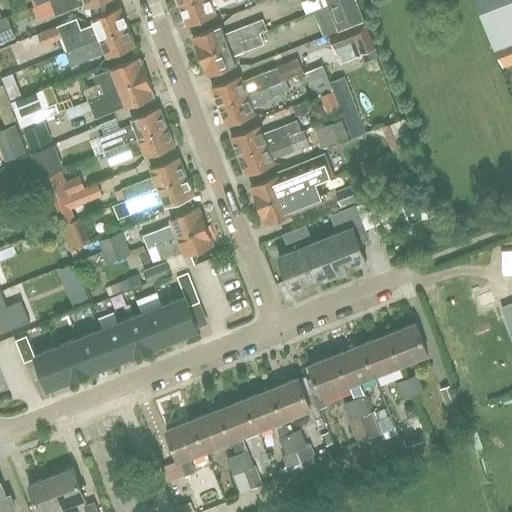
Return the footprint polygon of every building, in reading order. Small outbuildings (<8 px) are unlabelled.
[(51,0),(50,1),(56,15),(87,3),(89,7),(106,0),(51,0)] [(193,0),(181,5),(188,25),(216,13),(215,9),(224,5),(236,0),(235,0),(193,0)] [(364,20),(355,0),(348,0),(330,7),(339,29),(364,20)] [(511,0),(478,0),(503,64),(511,60),(511,0)] [(60,38),(65,52),(129,28),(120,7),(92,18),(94,23),(80,29),(76,18),(38,33),(43,45),(60,38)] [(323,14),(303,20),(307,31),(326,25),(323,14)] [(0,43),(16,37),(8,16),(0,18),(0,43)] [(263,18),(225,33),(221,25),(194,36),(196,43),(201,55),(261,33),(260,33),(268,30),(263,18)] [(364,20),(339,29),(328,34),(334,50),(356,41),(364,62),(379,56),(364,20)] [(129,28),(65,52),(71,65),(106,51),(108,57),(136,45),(129,28)] [(261,33),(201,55),(206,68),(207,68),(209,75),(237,64),(234,55),(265,43),(261,33)] [(98,76),(100,83),(84,89),(88,99),(148,77),(142,63),(142,64),(139,57),(111,68),(112,70),(98,76)] [(240,75),(212,86),(220,106),(248,95),(270,87),(269,86),(281,82),(282,82),(277,68),(276,67),(242,80),(240,75)] [(0,87),(9,84),(3,70),(0,70),(0,87)] [(342,112),(356,107),(344,76),(330,82),(333,90),(342,112)] [(125,103),(127,107),(154,96),(152,89),(148,77),(88,99),(79,102),(80,104),(84,114),(92,110),(95,116),(125,103)] [(248,95),(220,106),(227,125),(255,114),(253,108),(263,105),(262,102),(273,98),(271,95),(284,90),(281,82),(269,86),(270,87),(248,95)] [(313,90),(290,100),(295,111),(317,102),(313,90)] [(329,118),(342,112),(333,90),(320,95),(329,118)] [(21,127),(59,111),(55,102),(35,111),(28,95),(12,101),(21,127)] [(106,151),(168,127),(160,107),(132,118),(134,123),(100,137),(106,151)] [(292,122),(271,130),(263,133),(260,125),(231,136),(239,156),(288,136),(296,133),(298,132),(302,130),(302,129),(298,120),(297,119),(292,122)] [(323,125),(330,144),(348,137),(341,119),(323,125)] [(387,125),(392,139),(407,133),(402,119),(387,125)] [(23,129),(31,149),(52,140),(44,120),(23,129)] [(0,130),(0,149),(4,161),(26,153),(16,125),(0,130)] [(111,165),(135,155),(145,151),(147,156),(175,145),(168,127),(106,151),(111,165)] [(288,136),(239,156),(247,174),(275,163),(273,158),(294,150),(292,146),(288,136)] [(63,167),(54,144),(30,154),(39,176),(63,167)] [(136,196),(187,177),(179,156),(151,168),(154,176),(114,191),(118,202),(126,199),(126,200),(136,196)] [(251,185),(259,205),(317,183),(316,181),(331,175),(323,156),(279,174),(251,185)] [(361,166),(365,177),(383,170),(378,159),(361,166)] [(61,170),(41,178),(48,194),(51,201),(69,193),(85,186),(80,175),(66,181),(61,170)] [(136,196),(126,200),(132,213),(154,205),(164,201),(166,206),(194,195),(187,177),(136,196)] [(371,178),(366,180),(365,179),(335,191),(341,206),(372,194),(376,191),(371,178)] [(317,183),(259,205),(266,224),(294,213),(294,212),(309,206),(324,200),(321,194),(317,183)] [(69,195),(53,201),(63,224),(76,220),(71,207),(87,201),(83,189),(69,195)] [(366,205),(374,230),(387,226),(379,201),(366,205)] [(354,265),(367,260),(360,242),(369,239),(356,205),(332,215),(339,233),(329,237),(343,273),(355,268),(354,265)] [(148,249),(206,225),(199,206),(171,217),(173,223),(143,235),(148,248),(148,249)] [(153,262),(162,259),(184,251),(186,256),(214,244),(206,225),(148,249),(153,262)] [(306,225),(284,234),(287,242),(309,234),(306,225)] [(123,231),(99,240),(108,264),(126,256),(131,268),(134,267),(150,261),(144,245),(130,250),(123,231)] [(343,273),(329,237),(304,247),(317,280),(322,278),(323,281),(335,277),(333,273),(341,270),(343,273)] [(14,245),(0,249),(0,260),(17,254),(14,245)] [(308,283),(317,280),(304,247),(279,257),(292,290),(296,288),(298,291),(309,287),(308,283)] [(77,260),(60,266),(74,302),(91,296),(77,260)] [(168,260),(143,270),(148,283),(172,273),(168,260)] [(201,273),(221,267),(219,260),(199,265),(201,273)] [(191,279),(188,272),(177,276),(180,283),(191,279)] [(183,291),(194,287),(191,279),(180,283),(183,291)] [(185,296),(184,296),(185,298),(197,294),(194,287),(183,291),(185,296)] [(0,290),(0,325),(3,332),(30,321),(22,300),(7,306),(7,305),(1,291),(0,290)] [(188,306),(200,302),(197,294),(185,298),(188,306)] [(188,306),(185,298),(184,296),(162,305),(176,338),(198,330),(188,306)] [(511,303),(502,307),(511,334),(511,303)] [(155,347),(176,338),(162,305),(141,313),(155,347)] [(141,313),(120,321),(133,355),(155,347),(141,313)] [(120,321),(99,330),(112,363),(133,355),(120,321)] [(416,323),(389,333),(401,364),(428,354),(416,323)] [(112,363),(99,330),(78,338),(91,372),(112,363)] [(389,333),(363,344),(375,375),(401,364),(389,333)] [(27,335),(15,340),(18,347),(30,343),(27,335)] [(91,372),(78,338),(56,346),(70,380),(91,372)] [(21,355),(33,350),(30,343),(18,347),(21,355)] [(363,344),(336,354),(349,385),(375,375),(363,344)] [(56,346),(35,355),(34,355),(35,358),(48,389),(70,380),(56,346)] [(24,362),(35,358),(34,355),(35,355),(33,350),(21,355),(24,362)] [(320,392),(314,394),(320,409),(327,406),(323,395),(349,385),(336,354),(309,365),(320,392)] [(407,378),(413,395),(425,391),(418,374),(407,378)] [(320,409),(314,394),(313,394),(307,397),(299,377),(272,388),(284,419),(311,409),(315,420),(322,417),(319,409),(320,409)] [(403,399),(413,395),(407,378),(397,382),(403,399)] [(453,384),(440,389),(451,418),(464,413),(453,384)] [(290,475),(304,469),(290,433),(284,419),(272,388),(246,398),(258,429),(274,423),(280,437),(279,437),(286,453),(282,455),(290,475)] [(372,412),(365,394),(354,399),(370,438),(382,433),(373,411),(372,412)] [(246,398),(220,408),(232,440),(237,454),(238,453),(244,471),(245,471),(251,489),(263,484),(256,465),(255,465),(248,449),(242,436),(258,429),(246,398)] [(358,442),(370,438),(354,399),(344,403),(350,419),(348,420),(357,441),(347,445),(349,451),(360,447),(358,442)] [(232,440),(220,408),(194,419),(206,450),(232,440)] [(194,419),(167,429),(179,461),(180,460),(185,475),(196,471),(190,456),(206,450),(194,419)] [(290,433),(304,469),(319,463),(311,443),(307,445),(301,428),(290,433)] [(433,445),(427,430),(404,440),(409,454),(433,445)] [(489,432),(472,439),(487,476),(504,469),(489,432)] [(330,451),(320,455),(322,461),(332,457),(330,451)] [(244,471),(238,453),(237,454),(227,458),(234,475),(244,471)] [(74,467),(49,476),(61,507),(86,498),(74,467)] [(49,476),(29,484),(39,511),(49,511),(61,507),(49,476)] [(0,511),(11,511),(16,510),(10,495),(5,496),(0,483),(0,511)]
